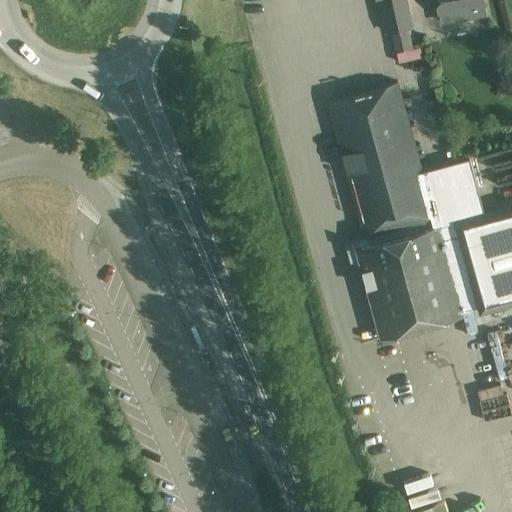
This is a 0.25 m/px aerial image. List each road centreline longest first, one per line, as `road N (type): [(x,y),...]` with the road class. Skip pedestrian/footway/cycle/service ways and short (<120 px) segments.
road 1 (unknown): [(95,194),(244,511)]
road 2 (primary): [(305,511),(192,234)]
road 3 (primary): [(192,234),(183,181),(140,60)]
road 4 (primary): [(97,79),(192,234)]
